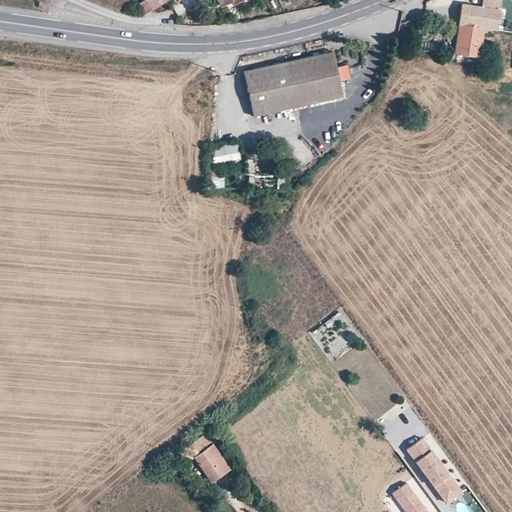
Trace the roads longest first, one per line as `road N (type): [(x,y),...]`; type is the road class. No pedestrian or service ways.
road 1 (secondary): [(383,0),(233,44),(146,42),(0,19)]
road 2 (track): [(199,76),(197,193),(282,198)]
road 3 (track): [(0,62),(199,76)]
